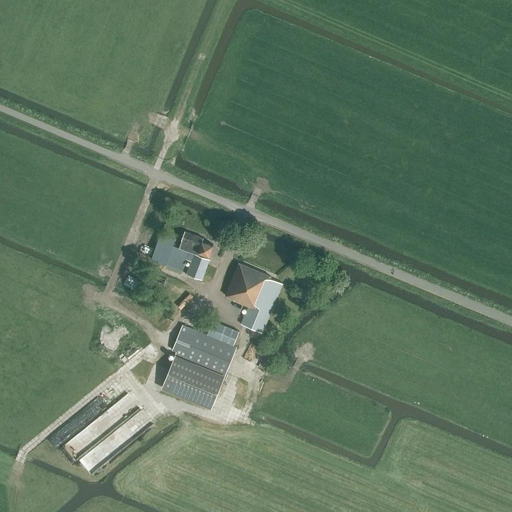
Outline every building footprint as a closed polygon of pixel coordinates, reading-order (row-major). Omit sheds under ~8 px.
[(203,238),(185,231),(180,245),(194,249),(193,253),(196,254),(197,251),(209,256),(213,245),(202,241),(203,238)] [(176,268),(182,270),(186,260),(189,252),(172,245),(175,239),(161,234),(152,258),(176,268)] [(193,253),(189,252),(186,260),(191,261),(187,274),(202,280),(209,259),(196,254),(193,253)] [(239,263),(225,295),(227,296),(234,299),(234,300),(248,306),(241,323),(262,332),(283,283),(271,278),(271,276),(239,263)] [(175,356),(197,365),(225,376),(237,347),(236,347),(242,332),(215,322),(209,336),(187,326),(175,356)] [(225,377),(175,356),(161,391),(211,411),(225,377)]
